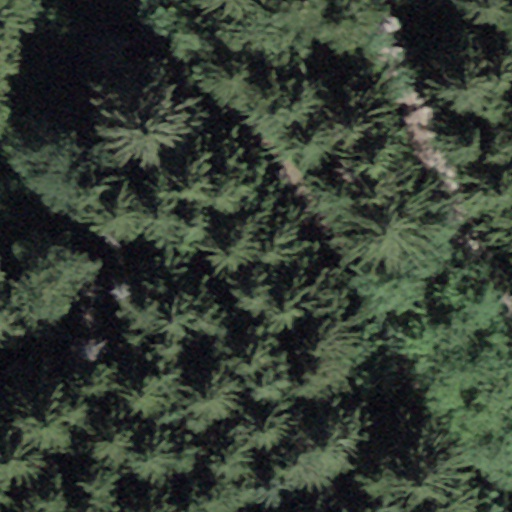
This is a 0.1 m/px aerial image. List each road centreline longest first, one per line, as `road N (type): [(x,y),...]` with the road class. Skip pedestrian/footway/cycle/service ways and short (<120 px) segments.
road 1 (track): [(511,510),(282,153),(230,100),(85,0)]
road 2 (track): [(511,316),(483,271),(396,0)]
